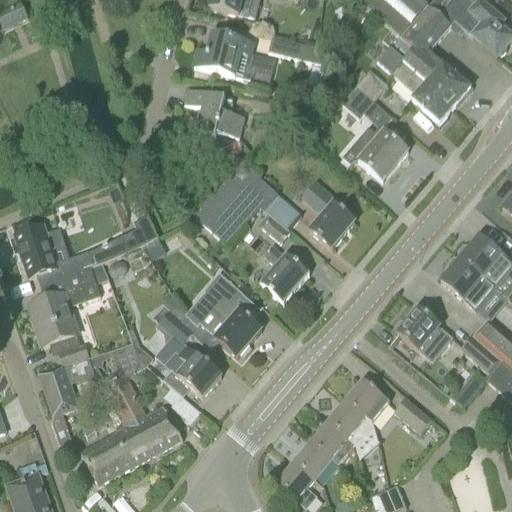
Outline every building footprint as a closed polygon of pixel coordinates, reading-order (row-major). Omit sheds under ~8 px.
[(210,0),(207,14),(227,18),(239,21),(254,25),(260,0),(210,0)] [(414,0),(371,0),(363,10),(399,43),(394,48),(408,60),(404,64),(402,67),(454,111),(470,93),(442,69),(437,74),(423,62),(450,31),(435,18),(414,0)] [(0,28),(2,33),(26,21),(19,6),(0,15),(0,28)] [(503,27),(488,14),(479,6),(468,19),(479,29),(470,40),(496,63),(511,44),(511,43),(499,32),(503,27)] [(253,49),(231,44),(211,39),(207,58),(197,56),(193,72),(253,87),(259,63),(251,61),(253,49)] [(326,72),(330,56),(271,42),(268,58),(326,72)] [(439,129),(454,111),(402,67),(387,54),(375,67),(391,80),(413,100),(410,104),(439,129)] [(373,108),(387,91),(369,76),(355,93),(373,108)] [(358,125),(373,108),(355,93),(334,117),(351,132),(357,124),(358,125)] [(207,156),(211,157),(216,156),(220,154),(222,145),(224,145),(225,141),(238,145),(243,123),(229,120),(233,106),(187,95),(183,110),(201,115),(195,138),(203,140),(200,149),(203,153),(207,156)] [(407,157),(381,135),(378,133),(373,138),(367,133),(353,149),(355,150),(343,164),(342,163),(337,169),(345,176),(353,166),(357,166),(382,187),(382,186),(381,185),(389,174),(387,173),(395,165),(398,168),(407,157)] [(274,203),(277,200),(240,168),(193,223),(226,252),(260,213),(263,216),(274,203)] [(331,254),(354,227),(344,219),(346,216),(314,188),(301,203),(321,221),(309,235),(331,254)] [(277,200),(274,203),(263,216),(270,222),(287,236),(300,221),(277,201),(278,201),(277,200)] [(511,200),(511,202),(508,200),(501,208),(504,210),(501,213),(511,222),(511,200)] [(82,215),(86,214),(83,206),(78,207),(77,206),(50,215),(53,224),(57,222),(61,232),(83,225),(81,219),(83,218),(82,215)] [(136,236),(121,242),(128,257),(141,251),(158,243),(147,222),(133,229),(136,236)] [(287,236),(270,222),(261,233),(279,249),(289,237),(287,236)] [(42,231),(14,240),(28,283),(36,280),(40,293),(78,281),(77,278),(90,273),(93,272),(88,257),(69,264),(59,234),(45,238),(42,231)] [(456,262),(492,294),(511,271),(511,269),(502,261),(478,241),(469,252),(466,250),(463,250),(457,257),(457,260),(460,262),(459,264),(456,262)] [(308,280),(293,267),(273,249),(263,262),(274,272),(259,289),(283,310),(283,309),(282,308),(289,299),(290,301),(291,299),(307,280),(308,281),(308,280)] [(475,314),(492,294),(456,262),(453,262),(447,269),(447,272),(450,275),(440,287),(464,307),(464,306),(475,314)] [(44,305),(29,310),(43,352),(48,350),(76,340),(79,339),(70,311),(99,302),(95,289),(106,285),(101,269),(98,271),(90,273),(77,278),(78,281),(40,293),(44,305)] [(203,297),(204,298),(215,309),(197,329),(185,318),(177,328),(190,340),(207,355),(216,345),(236,363),(261,335),(231,310),(241,298),(218,279),(203,297)] [(174,300),(162,308),(164,310),(170,315),(166,319),(177,328),(185,318),(174,300)] [(430,366),(450,342),(417,314),(406,327),(403,325),(399,326),(395,331),(396,335),(398,337),(396,339),(430,366)] [(181,351),(190,340),(177,328),(166,319),(156,330),(181,351)] [(488,325),(473,342),(502,367),(511,376),(511,375),(511,346),(490,327),(488,325)] [(132,333),(127,335),(132,349),(138,364),(146,371),(153,363),(139,351),(132,333)] [(491,378),(502,367),(471,339),(460,354),(491,378)] [(88,363),(61,372),(42,378),(46,391),(42,393),(52,421),(75,413),(67,390),(94,381),(92,374),(102,370),(102,366),(112,361),(118,376),(102,383),(104,386),(102,387),(104,391),(102,392),(103,393),(105,392),(127,432),(79,457),(97,491),(182,446),(163,411),(144,419),(125,383),(127,382),(127,381),(146,371),(138,364),(132,349),(88,363)] [(61,372),(88,363),(84,351),(57,360),(61,372)] [(163,371),(191,394),(202,403),(221,381),(186,352),(178,361),(174,357),(163,371)] [(496,394),(511,376),(502,367),(491,378),(485,385),(496,394)] [(506,403),(511,396),(511,376),(496,394),(506,403)] [(371,429),(389,408),(362,386),(344,407),(371,429)] [(163,402),(162,402),(171,410),(169,412),(185,425),(183,427),(188,431),(199,418),(182,403),(170,393),(163,402)] [(418,441),(431,425),(405,404),(393,419),(418,441)] [(354,450),(371,429),(344,407),(327,427),(354,450)] [(337,470),(354,450),(327,427),(310,448),(331,466),(331,465),(337,470)] [(314,486),(331,466),(310,448),(293,468),(314,486)] [(307,495),(314,486),(293,468),(276,489),(303,511),(306,511),(315,502),(307,495)] [(12,511),(49,511),(38,479),(5,490),(12,511)] [(405,511),(396,491),(370,503),(372,511),(405,511)]
